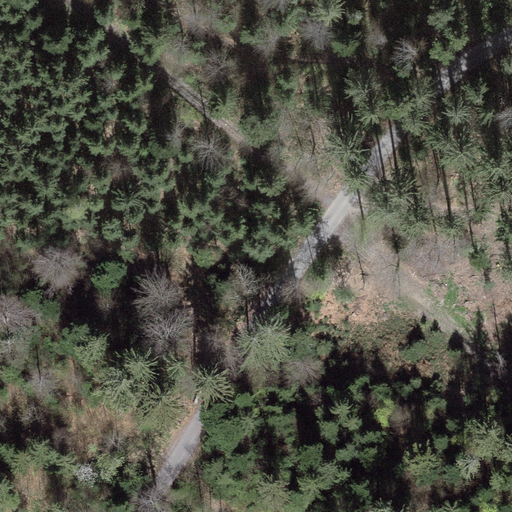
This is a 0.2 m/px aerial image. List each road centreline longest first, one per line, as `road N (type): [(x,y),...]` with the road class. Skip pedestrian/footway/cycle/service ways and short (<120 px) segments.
road 1 (unclassified): [(145,511),(260,320),(338,209),(401,141),(511,52)]
road 2 (track): [(79,0),(313,181),(338,209)]
